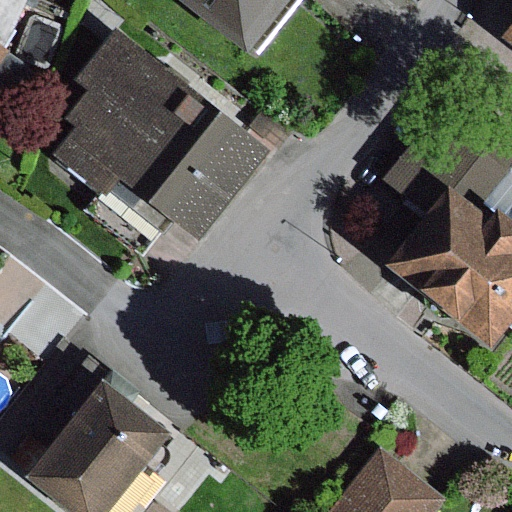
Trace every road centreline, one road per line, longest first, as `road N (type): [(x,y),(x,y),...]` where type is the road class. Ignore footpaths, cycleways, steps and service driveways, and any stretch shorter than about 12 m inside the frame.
road 1 (residential): [(0,217),(122,308),(167,323),(214,307),(262,254)]
road 2 (residential): [(451,0),(262,254)]
road 3 (residential): [(262,254),(511,444)]
